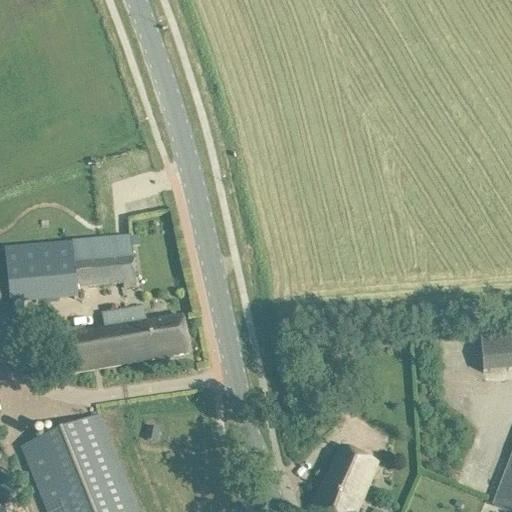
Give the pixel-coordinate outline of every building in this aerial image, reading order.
[(0,280),(0,363),(18,361),(9,306),(78,300),(77,290),(111,287),(123,285),(123,290),(136,288),(131,238),(111,240),(4,250),(7,279),(0,280)] [(104,331),(86,336),(84,329),(56,336),(56,337),(44,340),(51,377),(63,374),(63,376),(189,354),(183,318),(146,324),(144,308),(124,312),(102,315),(104,331)] [(353,396),(346,382),(320,395),(328,410),(353,396)] [(21,449),(47,511),(137,511),(99,417),(21,449)] [(309,511),(357,511),(363,500),(378,464),(357,454),(340,446),(309,511)] [(511,511),(511,452),(492,505),(509,511),(511,511)]
